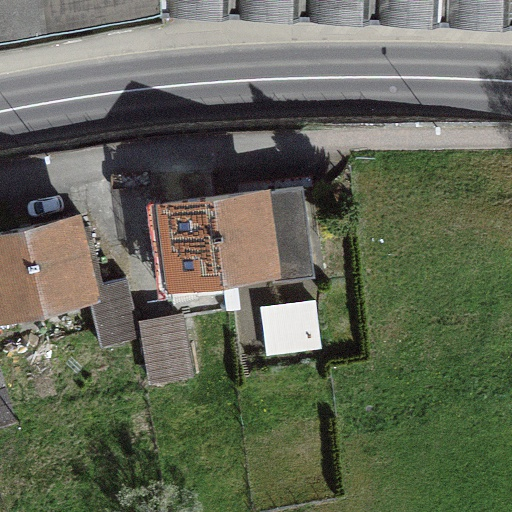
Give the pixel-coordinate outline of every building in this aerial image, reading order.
[(511,0),(0,0),(0,36),(159,9),(160,12),(511,25),(511,0)] [(213,196),(223,276),(271,270),(272,280),(321,274),(309,183),(263,189),(213,196)] [(223,276),(213,196),(163,203),(166,228),(147,230),(150,253),(169,251),(173,283),(223,276)] [(43,304),(91,294),(103,291),(101,283),(89,226),(77,228),(74,215),(25,226),(43,304)] [(0,314),(43,304),(25,226),(0,231),(0,314)] [(101,283),(103,291),(91,294),(101,345),(136,339),(124,275),(101,283)] [(33,316),(38,341),(51,338),(45,313),(33,316)] [(141,320),(150,380),(190,373),(180,314),(141,320)]
